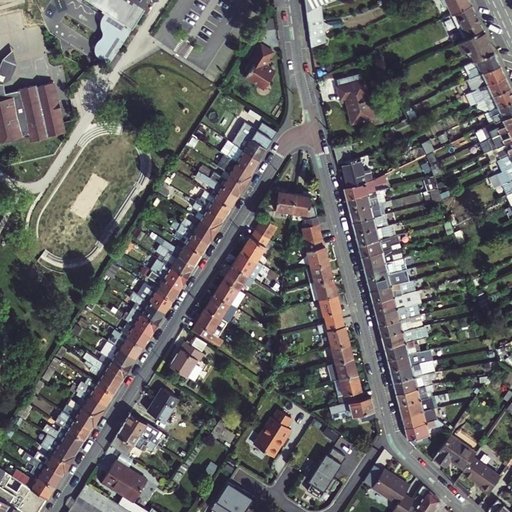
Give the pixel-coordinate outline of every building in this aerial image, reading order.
[(86,0),(106,12),(117,20),(119,21),(127,25),(118,39),(124,43),(143,13),(145,10),(141,7),(144,2),(141,0),(86,0)] [(305,0),(307,11),(321,4),(330,0),(305,0)] [(472,5),(469,0),(442,0),(443,3),(448,4),(452,14),(472,5)] [(307,11),(308,21),(323,19),(321,4),(307,11)] [(484,29),(472,5),(452,14),(451,15),(458,29),(462,27),(467,37),(484,29)] [(117,20),(106,12),(101,18),(101,23),(103,29),(103,32),(103,35),(100,39),(98,43),(95,49),(97,54),(99,58),(111,64),(124,43),(118,39),(127,25),(119,21),(117,20)] [(310,35),(325,33),(323,19),(308,21),(310,35)] [(494,51),(484,29),(467,37),(458,42),(463,52),(466,51),(471,62),(494,51)] [(310,35),(312,46),(327,43),(325,33),(310,35)] [(273,50),(261,43),(245,68),(248,70),(245,76),(259,85),(263,87),(265,83),(273,72),(274,69),(272,68),(268,66),(267,60),(273,50)] [(0,85),(8,78),(14,66),(10,51),(0,58),(0,85)] [(500,64),(494,51),(471,62),(459,67),(465,80),(474,76),(500,64)] [(505,75),(500,64),(474,76),(476,82),(470,85),(472,90),(505,75)] [(361,73),(337,79),(339,86),(338,87),(341,99),(346,98),(352,122),(382,115),(377,98),(369,101),(364,79),(363,80),(361,73)] [(510,86),(505,75),(472,90),(470,90),(476,103),(484,99),(510,86)] [(0,144),(21,140),(21,138),(28,136),(30,144),(47,140),(47,139),(64,136),(59,114),(59,113),(59,111),(55,112),(54,108),(58,107),(58,106),(56,105),(51,84),(34,88),(34,87),(17,91),(18,92),(3,94),(0,85),(0,144)] [(511,99),(511,89),(510,86),(484,99),(488,106),(474,113),(476,117),(484,112),(511,99)] [(395,87),(387,91),(401,122),(409,118),(395,87)] [(511,113),(511,99),(484,112),(490,124),(496,121),(511,113)] [(511,127),(511,113),(496,121),(497,124),(483,131),(485,134),(479,137),(482,142),(487,139),(511,127)] [(245,121),(232,142),(260,159),(276,132),(265,125),(261,132),(245,121)] [(206,130),(201,127),(197,132),(202,135),(206,130)] [(511,139),(511,127),(487,139),(490,145),(485,148),(486,152),(511,139)] [(152,157),(121,137),(98,174),(129,194),(152,157)] [(511,152),(511,139),(486,152),(492,162),(511,153),(511,152)] [(226,154),(235,160),(252,171),(260,159),(232,142),(229,140),(222,151),(226,154)] [(348,144),(335,148),(344,186),(373,179),(370,169),(364,170),(360,156),(352,158),(348,144)] [(442,147),(431,152),(433,157),(445,151),(442,147)] [(511,165),(511,152),(511,153),(511,152),(511,157),(502,162),(503,165),(495,169),(497,173),(511,165)] [(226,170),(245,182),(252,171),(235,160),(226,154),(219,166),(226,170)] [(436,163),(430,166),(435,177),(440,174),(436,163)] [(214,174),(215,171),(203,164),(201,166),(214,174)] [(511,178),(511,165),(497,173),(502,184),(511,178)] [(201,166),(199,170),(238,194),(245,182),(226,170),(222,176),(215,171),(214,174),(201,166)] [(199,170),(195,176),(218,190),(214,197),(230,207),(238,194),(199,170)] [(373,179),(344,186),(347,198),(376,191),(374,184),(387,181),(384,173),(373,179)] [(511,191),(511,178),(502,184),(507,194),(511,191)] [(165,182),(159,192),(165,195),(171,186),(165,182)] [(448,184),(438,187),(440,193),(450,189),(448,184)] [(376,191),(347,198),(350,210),(383,202),(380,190),(376,191)] [(196,200),(223,217),(230,207),(214,197),(205,191),(200,198),(198,197),(196,200)] [(293,211),(296,194),(279,191),(276,209),(293,211)] [(319,224),(320,224),(315,206),(311,205),(312,197),(296,194),(293,211),(309,214),(310,219),(305,220),(307,227),(319,224)] [(383,202),(350,210),(353,221),(385,213),(384,207),(393,205),(391,199),(383,202)] [(216,229),(223,217),(196,200),(192,206),(198,210),(195,216),(200,219),(216,229)] [(385,213),(353,221),(356,233),(388,225),(385,213)] [(216,229),(200,219),(197,225),(185,217),(181,224),(208,241),(216,229)] [(263,217),(259,223),(273,232),(277,226),(263,217)] [(208,241),(181,224),(171,218),(167,224),(177,230),(178,228),(188,233),(186,236),(189,237),(185,243),(201,253),(208,241)] [(269,239),(273,232),(259,223),(255,230),(269,239)] [(321,231),(319,224),(307,227),(303,228),(305,235),(321,231)] [(388,225),(356,233),(359,245),(396,235),(393,224),(388,225)] [(145,234),(137,228),(133,235),(141,240),(145,234)] [(250,236),(241,250),(257,260),(265,246),(270,249),(274,242),(269,239),(255,230),(251,236),(250,236)] [(321,231),(305,235),(307,243),(323,239),(321,231)] [(362,256),(392,248),(391,245),(399,243),(400,243),(398,235),(396,235),(359,245),(362,256)] [(193,264),(201,253),(185,243),(182,248),(180,247),(178,249),(160,238),(157,241),(160,243),(193,264)] [(323,239),(307,243),(309,250),(308,250),(312,267),(330,262),(326,245),(325,246),(323,239)] [(193,264),(160,243),(156,250),(161,253),(166,256),(163,261),(186,276),(193,264)] [(362,256),(365,268),(401,258),(400,254),(404,253),(402,246),(400,247),(392,248),(362,256)] [(232,265),(251,277),(261,262),(257,260),(241,250),(232,265)] [(150,269),(154,271),(179,287),(186,276),(163,261),(158,258),(157,258),(150,269)] [(365,268),(368,279),(396,271),(403,270),(406,269),(404,258),(401,258),(365,268)] [(334,278),(330,262),(312,267),(317,283),(334,278)] [(232,265),(223,278),(239,288),(243,282),(249,286),(254,278),(251,277),(232,265)] [(406,282),(403,270),(396,271),(400,283),(406,282)] [(156,290),(171,299),(179,287),(154,271),(149,278),(159,284),(156,290)] [(371,291),(400,283),(396,271),(368,279),(371,291)] [(474,276),(470,279),(474,290),(479,288),(474,276)] [(223,278),(214,293),(236,307),(245,292),(239,288),(223,278)] [(317,283),(321,299),(338,294),(334,278),(317,283)] [(371,291),(374,301),(406,293),(412,291),(415,291),(412,280),(406,282),(400,283),(371,291)] [(164,311),(171,299),(156,290),(144,282),(137,294),(164,311)] [(245,292),(249,286),(243,282),(239,288),(245,292)] [(134,309),(157,323),(164,311),(137,294),(133,292),(129,298),(136,302),(132,307),(134,309)] [(214,293),(205,307),(228,322),(237,308),(236,307),(214,293)] [(399,307),(405,305),(403,298),(407,297),(406,293),(374,301),(376,312),(399,307)] [(338,294),(321,299),(327,322),(343,318),(341,310),(342,310),(338,294)] [(485,298),(478,301),(482,313),(491,309),(485,298)] [(376,312),(379,324),(408,317),(407,311),(419,309),(417,303),(405,305),(399,307),(376,312)] [(219,336),(228,322),(205,307),(196,322),(197,322),(193,329),(219,346),(224,339),(219,336)] [(150,334),(157,323),(134,309),(130,317),(124,313),(124,314),(117,309),(115,312),(127,320),(150,334)] [(407,311),(408,317),(420,314),(419,309),(407,311)] [(382,335),(411,328),(422,326),(420,314),(408,317),(379,324),(382,335)] [(350,341),(346,325),(345,325),(343,318),(327,322),(333,346),(350,341)] [(150,334),(127,320),(120,332),(142,346),(150,334)] [(424,333),(422,326),(411,328),(413,335),(424,333)] [(382,335),(385,347),(414,340),(413,335),(411,328),(382,335)] [(120,332),(118,331),(114,338),(110,335),(107,340),(135,357),(142,346),(120,332)] [(109,357),(127,369),(135,357),(107,340),(100,352),(106,356),(109,357)] [(388,358),(417,351),(414,340),(385,347),(388,358)] [(204,353),(185,341),(181,348),(180,348),(169,364),(187,376),(198,359),(200,360),(204,353)] [(337,362),(354,357),(350,341),(333,346),(337,362)] [(67,348),(62,345),(56,354),(62,357),(67,348)] [(388,358),(391,370),(420,363),(418,354),(421,354),(420,350),(417,351),(388,358)] [(120,381),(127,369),(109,357),(105,363),(103,361),(95,357),(94,359),(87,355),(85,358),(86,359),(120,381)] [(55,357),(48,367),(54,371),(60,361),(55,357)] [(359,374),(354,357),(337,362),(341,378),(359,374)] [(97,382),(113,392),(120,381),(86,359),(84,363),(90,367),(89,369),(101,376),(97,382)] [(423,374),(435,371),(432,360),(420,363),(391,370),(394,381),(423,374)] [(48,380),(54,371),(48,367),(42,377),(48,380)] [(394,381),(397,393),(427,385),(433,383),(432,378),(436,377),(435,371),(423,374),(394,381)] [(338,395),(340,403),(364,397),(362,390),(363,389),(359,374),(341,378),(345,393),(338,395)] [(105,404),(113,392),(97,382),(88,377),(84,383),(81,381),(78,387),(105,404)] [(105,404),(78,387),(74,384),(70,389),(75,392),(76,390),(79,392),(78,394),(80,396),(76,402),(83,406),(98,416),(105,404)] [(400,404),(427,397),(426,391),(428,390),(427,385),(397,393),(400,404)] [(179,398),(162,387),(147,410),(164,421),(166,419),(169,422),(174,415),(170,412),(179,398)] [(364,397),(340,403),(317,409),(319,415),(331,412),(332,414),(351,409),(353,414),(353,415),(361,413),(363,421),(377,417),(371,395),(364,397)] [(400,404),(403,416),(435,407),(432,396),(427,397),(400,404)] [(79,412),(83,406),(76,402),(76,401),(71,410),(75,412),(76,410),(79,412)] [(65,406),(63,410),(91,428),(98,416),(83,406),(79,412),(76,410),(75,412),(71,410),(65,406)] [(403,416),(406,427),(434,420),(433,412),(436,411),(435,407),(403,416)] [(273,415),(255,443),(273,454),(281,442),(282,443),(287,435),(286,435),(291,427),(287,424),(292,416),(280,408),(274,416),(273,415)] [(351,409),(332,414),(333,417),(347,413),(348,415),(353,414),(351,409)] [(71,424),(68,429),(84,439),(91,428),(63,410),(61,414),(64,416),(69,422),(71,424)] [(124,423),(161,447),(163,443),(159,440),(160,439),(156,437),(160,431),(131,412),(124,423)] [(447,418),(443,423),(445,425),(451,429),(455,424),(447,418)] [(227,424),(220,419),(211,432),(219,437),(227,424)] [(429,429),(445,425),(443,423),(437,419),(434,420),(406,427),(409,439),(415,445),(429,442),(427,434),(430,434),(429,429)] [(48,433),(76,450),(84,439),(68,429),(65,435),(62,433),(61,435),(51,429),(52,427),(44,422),(43,423),(40,427),(48,433)] [(110,444),(127,454),(134,444),(141,448),(144,443),(153,449),(155,447),(160,449),(161,447),(124,423),(110,444)] [(50,451),(53,453),(69,462),(76,450),(48,433),(41,445),(50,451)] [(474,455),(477,451),(451,433),(434,457),(445,466),(450,459),(452,457),(456,460),(454,462),(464,469),(474,455)] [(54,486),(62,474),(34,456),(19,447),(15,453),(28,461),(24,467),(38,476),(54,486)] [(346,455),(333,447),(325,460),(323,459),(318,466),(315,465),(308,475),(314,479),(307,489),(318,496),(325,485),(330,489),(337,479),(333,476),(346,455)] [(62,474),(69,462),(53,453),(50,459),(47,457),(37,451),(34,456),(62,474)] [(464,469),(463,471),(482,484),(480,487),(487,492),(500,474),(474,455),(464,469)] [(147,479),(115,459),(102,481),(123,494),(118,503),(121,505),(127,509),(132,511),(149,511),(150,511),(134,501),(147,479)] [(12,475),(0,467),(0,496),(24,511),(37,511),(47,497),(23,482),(17,491),(6,484),(12,475)] [(404,511),(410,503),(413,499),(404,493),(410,485),(397,476),(396,478),(383,469),(372,486),(397,502),(392,510),(394,511),(404,511)] [(47,497),(54,486),(38,476),(35,482),(26,476),(24,478),(14,472),(12,476),(23,482),(47,497)] [(244,511),(255,496),(243,488),(242,490),(229,481),(211,508),(217,511),(244,511)] [(118,503),(86,483),(79,494),(106,511),(132,511),(127,509),(121,505),(118,503)] [(414,497),(434,510),(440,500),(423,484),(414,497)] [(0,511),(24,511),(0,496),(0,511)] [(432,511),(434,510),(414,497),(413,499),(410,503),(423,511),(432,511)] [(511,511),(498,498),(489,507),(488,511),(511,511)] [(404,511),(423,511),(410,503),(404,511)]
